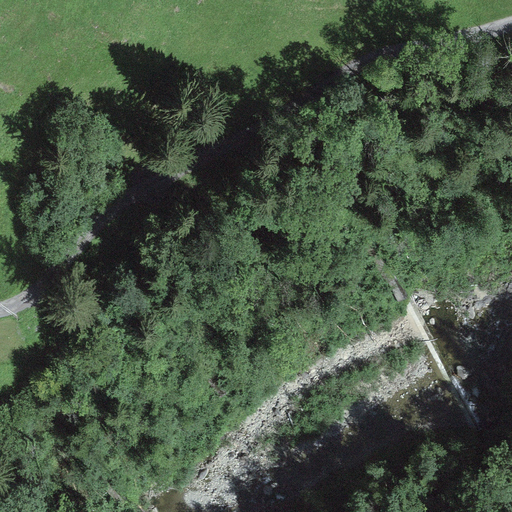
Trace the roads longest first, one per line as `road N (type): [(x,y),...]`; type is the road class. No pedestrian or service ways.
road 1 (track): [(0,310),(50,282),(132,185),(190,147),(241,133),(409,39),(511,12)]
road 2 (track): [(0,397),(59,380),(206,150),(241,133)]
